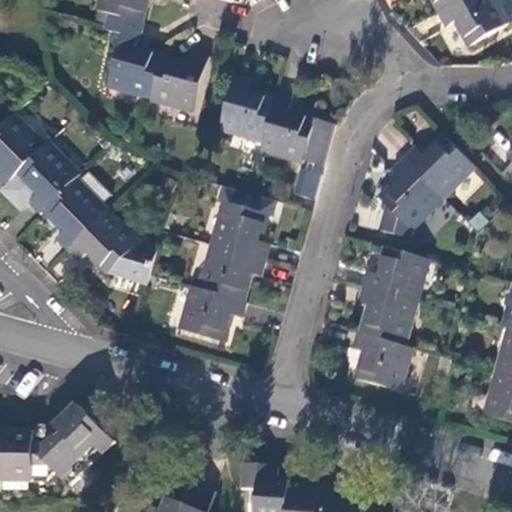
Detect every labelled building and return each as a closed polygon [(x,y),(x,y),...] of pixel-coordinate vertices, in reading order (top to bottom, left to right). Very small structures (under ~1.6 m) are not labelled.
[(112,19),(143,28),(150,0),(161,3),(161,0),(105,0),(101,16),(112,19)] [(469,0),(433,0),(442,15),(469,0)] [(510,29),(493,0),(469,0),(442,15),(439,17),(447,31),(459,25),(473,49),(510,29)] [(511,3),(510,0),(493,0),(510,29),(511,27),(511,3)] [(139,54),(146,28),(143,28),(112,19),(106,35),(124,40),(110,91),(152,103),(164,62),(164,61),(139,54)] [(192,70),(164,62),(152,103),(152,104),(195,117),(211,63),(195,58),(192,70)] [(266,142),(277,103),(250,95),(254,84),(239,79),(223,131),(266,142)] [(294,104),(278,99),(277,103),(266,142),(263,152),(326,169),(335,142),(339,129),(291,115),(294,104)] [(46,153),(15,121),(5,131),(0,135),(0,184),(7,192),(20,179),(46,153)] [(445,202),(477,171),(447,142),(428,160),(419,152),(407,164),(445,202)] [(82,181),(51,149),(46,153),(20,179),(40,199),(31,208),(43,219),(47,215),(77,185),(82,181)] [(413,233),(445,202),(407,164),(396,175),(404,183),(384,204),(386,207),(380,231),(412,239),(413,233)] [(109,218),(77,185),(47,215),(67,236),(59,244),(70,256),(109,218)] [(216,250),(269,265),(273,250),(262,246),(269,220),(228,207),(216,250)] [(151,288),(153,280),(160,255),(141,250),(109,218),(70,256),(83,268),(91,260),(111,280),(114,277),(151,288)] [(264,281),(269,265),(216,250),(204,294),(245,305),(253,278),(264,281)] [(418,305),(430,263),(390,251),(382,279),(369,275),(365,291),(418,305)] [(241,319),(245,305),(204,294),(194,291),(183,332),(226,343),(233,317),(241,319)] [(405,349),(418,305),(365,291),(361,306),(373,310),(365,337),(405,349)] [(511,335),(501,375),(511,377),(511,335)] [(401,393),(413,351),(405,349),(365,337),(361,336),(357,351),(369,355),(361,382),(401,393)] [(511,377),(501,375),(489,418),(511,424),(511,377)] [(73,488),(95,466),(116,445),(82,409),(60,430),(67,438),(53,452),(48,452),(48,457),(38,457),(38,434),(0,433),(0,483),(49,485),(60,474),(73,488)] [(396,511),(397,507),(354,504),(354,492),(338,490),(338,483),(306,481),(305,493),(293,492),(293,481),(280,480),(281,468),(245,465),(243,491),(253,491),(262,492),(260,511),(321,511),(322,504),(335,506),(334,511),(396,511)] [(260,511),(262,492),(253,491),(251,511),(260,511)] [(203,511),(183,504),(169,498),(164,510),(153,506),(151,511),(203,511)]
